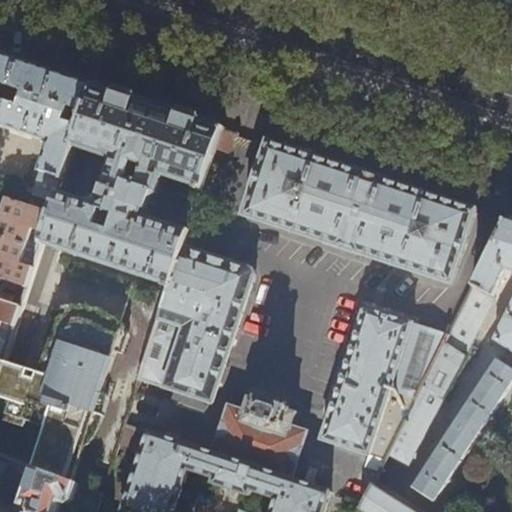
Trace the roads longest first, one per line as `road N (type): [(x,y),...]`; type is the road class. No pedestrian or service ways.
road 1 (residential): [(0,10),(511,178)]
road 2 (secondary): [(511,97),(212,0)]
